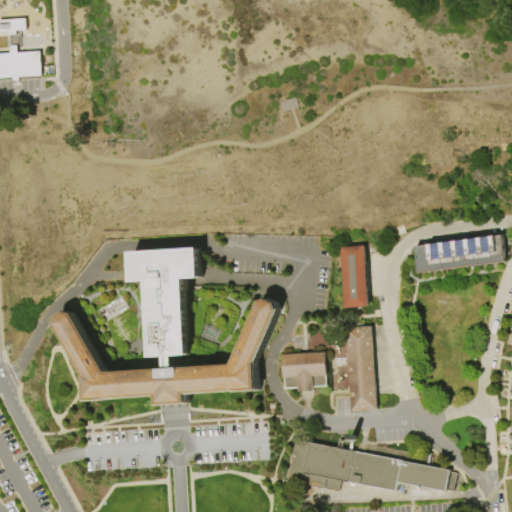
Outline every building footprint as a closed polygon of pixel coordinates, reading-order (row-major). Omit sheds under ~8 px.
[(0,19),(27,19),(27,32),(16,32),(16,36),(8,36),(8,32),(0,32),(0,19)] [(39,52),(41,77),(0,79),(0,54),(11,54),(11,51),(17,51),(17,54),(39,52)] [(488,236),(500,234),(504,260),(491,262),(488,236)] [(476,238),(488,236),(491,262),(479,264),(476,238)] [(463,239),(476,238),(479,264),(467,265),(463,239)] [(451,241),(463,239),(467,265),(454,267),(451,241)] [(438,243),(451,241),(454,267),(442,269),(438,243)] [(425,245),(438,243),(442,269),(428,271),(425,245)] [(412,246),(425,245),(428,271),(416,272),(412,246)] [(367,304),(343,306),(339,248),(362,247),(367,304)] [(128,252),(198,248),(200,280),(185,281),(189,358),(174,359),(175,370),(234,367),(263,303),(268,301),(276,304),(279,311),(256,365),(258,392),(189,396),(189,405),(174,406),(161,407),(160,399),(88,404),(86,376),(57,326),(58,319),(65,314),(74,315),(108,375),(165,371),(164,360),(151,361),(146,284),(130,285),(128,252)] [(347,329),(373,327),(380,411),(354,413),(347,329)] [(284,356),(327,354),(329,388),(315,388),(315,392),(300,393),(300,389),(285,390),(284,356)] [(356,452),(310,443),(294,440),(286,482),(339,492),(340,482),(350,483),(356,452)] [(350,483),(397,492),(399,483),(453,493),(457,473),(450,472),(451,471),(402,462),(403,460),(361,452),(356,452),(350,483)]
